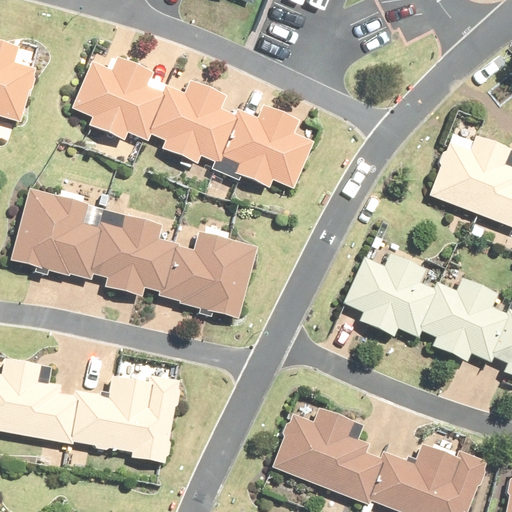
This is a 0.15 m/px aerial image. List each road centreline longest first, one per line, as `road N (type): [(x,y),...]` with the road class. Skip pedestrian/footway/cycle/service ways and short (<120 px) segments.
road 1 (residential): [(71,0),(255,61),(393,132)]
road 2 (residential): [(0,309),(263,365)]
road 3 (residential): [(274,341),(511,431)]
road 4 (residential): [(274,341),(393,132)]
road 5 (residential): [(393,132),(511,20)]
road 6 (residential): [(192,511),(263,365)]
